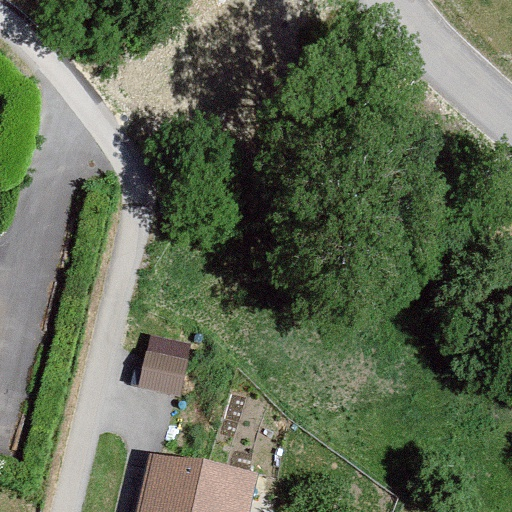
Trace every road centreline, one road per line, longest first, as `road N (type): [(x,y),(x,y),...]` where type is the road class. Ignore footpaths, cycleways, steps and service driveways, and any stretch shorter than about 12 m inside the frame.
road 1 (residential): [(69,511),(136,226),(133,173),(74,88),(0,13)]
road 2 (unclassified): [(511,113),(398,0)]
